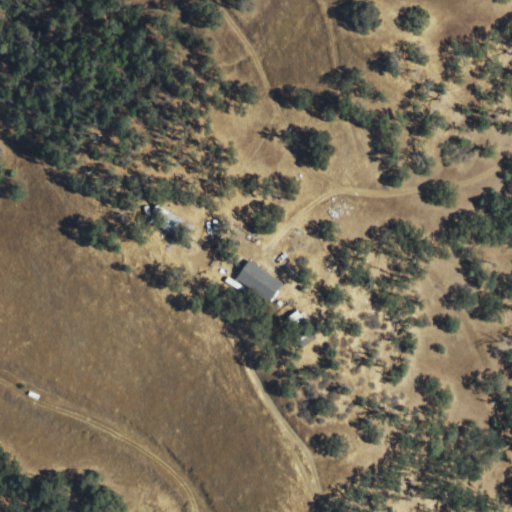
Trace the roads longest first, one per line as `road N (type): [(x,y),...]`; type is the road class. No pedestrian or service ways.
road 1 (residential): [(314,511),(308,475),(243,360)]
road 2 (residential): [(499,0),(486,12),(395,12),(369,0)]
